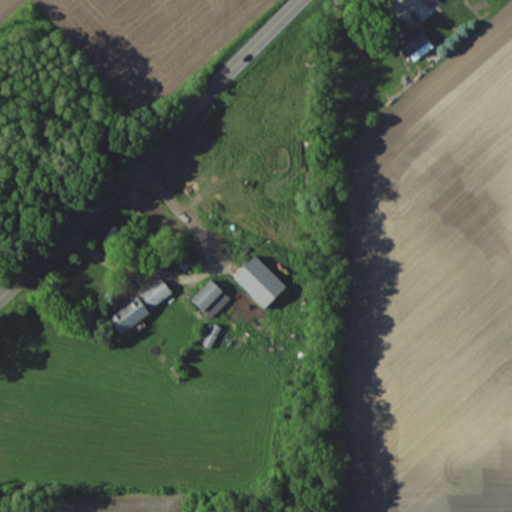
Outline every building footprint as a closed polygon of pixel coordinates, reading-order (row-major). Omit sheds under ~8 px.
[(433,48),(420,27),(399,40),(412,61),(433,48)] [(264,309),(286,288),(255,256),(233,278),(264,309)] [(139,294),(151,309),(172,294),(161,278),(139,294)] [(230,299),(211,280),(191,300),(210,319),(230,299)] [(120,334),(149,314),(137,297),(108,317),(120,334)]
